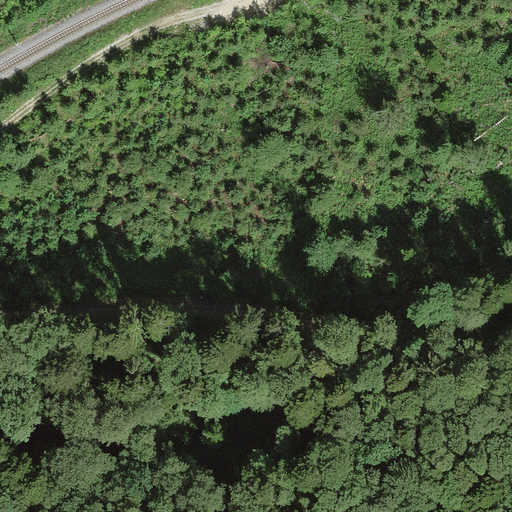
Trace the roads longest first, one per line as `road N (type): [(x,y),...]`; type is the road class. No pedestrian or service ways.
road 1 (track): [(511,328),(385,328),(153,300),(0,310)]
road 2 (track): [(0,131),(113,48),(241,0)]
